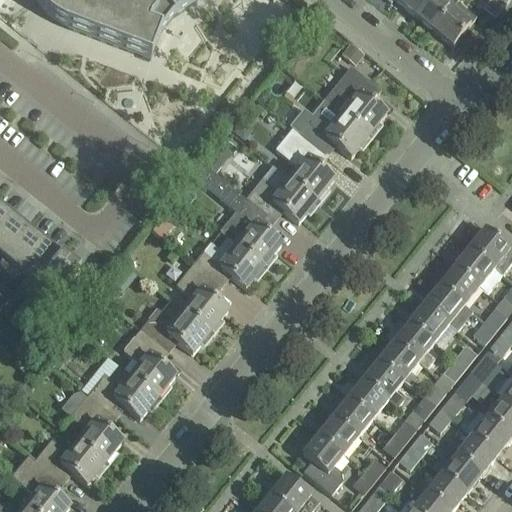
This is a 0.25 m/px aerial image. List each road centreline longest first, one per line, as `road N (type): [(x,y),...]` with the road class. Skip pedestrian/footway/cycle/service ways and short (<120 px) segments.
road 1 (residential): [(126,511),(457,102)]
road 2 (residential): [(0,53),(146,171),(95,234),(0,157)]
road 3 (residential): [(457,102),(330,0)]
